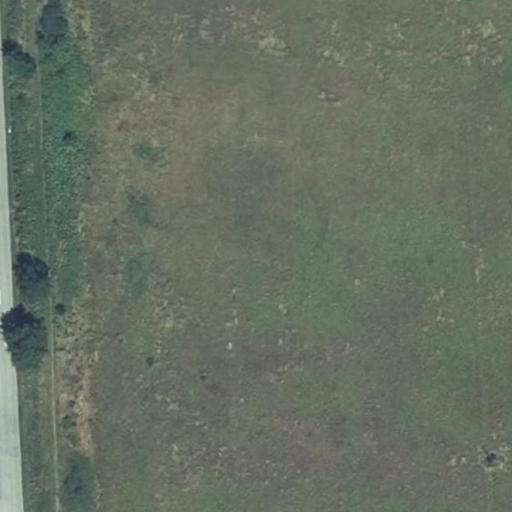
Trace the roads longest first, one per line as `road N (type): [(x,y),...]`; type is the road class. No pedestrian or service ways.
road 1 (track): [(54,511),(36,0)]
road 2 (tertiary): [(9,511),(0,332)]
